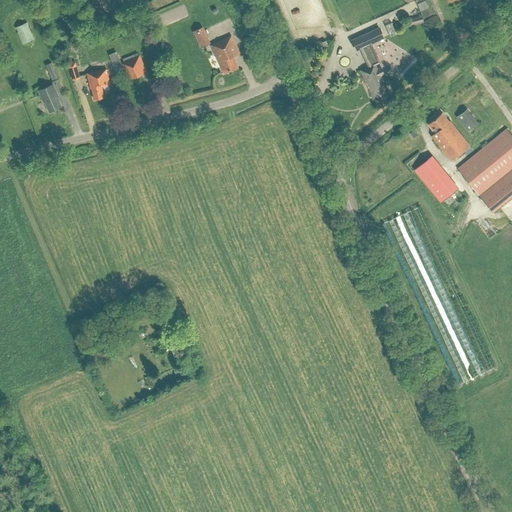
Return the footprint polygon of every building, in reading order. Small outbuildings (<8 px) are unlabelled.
[(23,10),(26,19),(33,17),(30,7),(23,10)] [(22,44),(34,39),(22,11),(10,16),(22,44)] [(407,19),(409,26),(422,22),(421,15),(407,19)] [(202,26),(192,31),(200,47),(210,42),(202,26)] [(355,50),(384,37),(380,26),(350,39),(355,50)] [(233,56),(240,52),(232,35),(210,45),(223,73),(238,66),(233,56)] [(128,79),(145,71),(138,56),(120,64),(128,79)] [(60,76),(67,73),(59,58),(53,61),(60,76)] [(81,72),(87,70),(84,60),(78,62),(81,72)] [(67,63),(67,65),(72,80),(79,78),(74,61),(67,63)] [(58,79),(51,62),(45,64),(52,81),(58,79)] [(381,67),(376,69),(374,64),(359,71),(373,99),(386,93),(381,82),(382,81),(380,77),(384,75),(381,67)] [(106,69),(89,73),(86,74),(90,89),(93,100),(104,97),(102,87),(110,85),(106,69)] [(53,83),(52,83),(39,89),(44,101),(45,100),(50,110),(62,105),(56,91),(57,91),(53,83)] [(455,116),(467,131),(478,123),(467,108),(455,116)] [(450,160),(470,145),(450,120),(449,121),(442,113),(428,124),(434,133),(433,134),(437,138),(435,140),(450,160)] [(511,194),(511,133),(508,128),(458,168),(493,210),(511,194)] [(441,149),(437,153),(446,163),(450,160),(441,149)] [(458,187),(431,154),(414,169),(440,202),(458,187)] [(490,211),(484,214),(493,233),(500,229),(490,211)] [(148,315),(136,319),(138,326),(150,322),(148,315)] [(178,355),(172,341),(168,343),(169,345),(165,347),(167,351),(170,349),(174,357),(178,355)] [(465,456),(474,456),(474,443),(464,443),(465,456)]
